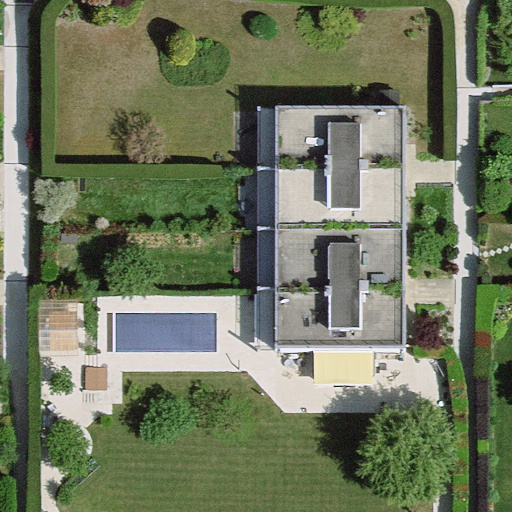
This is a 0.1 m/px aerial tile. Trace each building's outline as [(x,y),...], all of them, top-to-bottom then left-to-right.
[(409,112),(279,113),(279,172),(409,173),(409,159),(409,112)] [(409,232),(409,173),(279,172),(279,231),(409,232)] [(408,293),(409,232),(279,231),(278,292),(408,293)] [(408,355),(408,293),(278,292),(278,354),(316,354),(375,354),(408,355)] [(376,377),(375,354),(316,354),(316,377),(323,384),(368,384),(376,377)]
